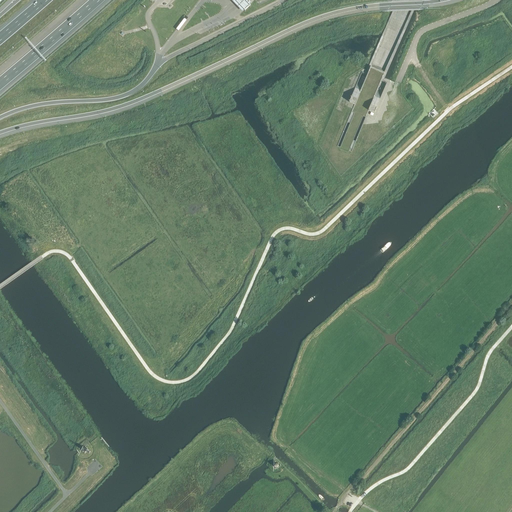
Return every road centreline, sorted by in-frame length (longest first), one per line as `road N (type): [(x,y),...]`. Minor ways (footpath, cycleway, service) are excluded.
road 1 (motorway): [(0,132),(125,105),(329,14),(443,0)]
road 2 (motorway): [(0,117),(123,96),(156,67)]
road 3 (motorway): [(0,86),(98,0)]
